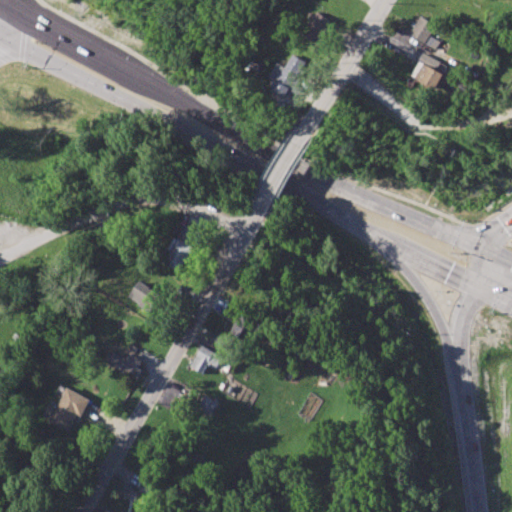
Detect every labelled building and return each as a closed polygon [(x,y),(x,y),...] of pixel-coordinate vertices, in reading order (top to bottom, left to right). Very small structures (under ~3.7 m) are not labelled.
[(317,42),(332,23),(318,12),(303,31),(317,42)] [(441,40),(432,36),(437,24),(419,16),(410,36),(437,49),(441,40)] [(288,96),(291,89),(298,93),(307,72),(303,70),(307,61),(292,55),(287,67),(277,63),(271,78),(278,81),(274,90),(288,96)] [(444,74),(419,61),(412,76),(436,89),(444,74)] [(164,260),(181,270),(195,246),(194,245),(201,234),(185,224),(164,260)] [(129,297),(149,311),(161,294),(141,281),(129,297)] [(246,341),(255,327),(240,318),(231,332),(246,341)] [(190,367),(203,373),(209,363),(217,367),(223,356),(202,345),(190,367)] [(145,361),(121,348),(112,364),(137,377),(145,361)] [(90,399),(69,387),(49,421),(70,433),(90,399)]
